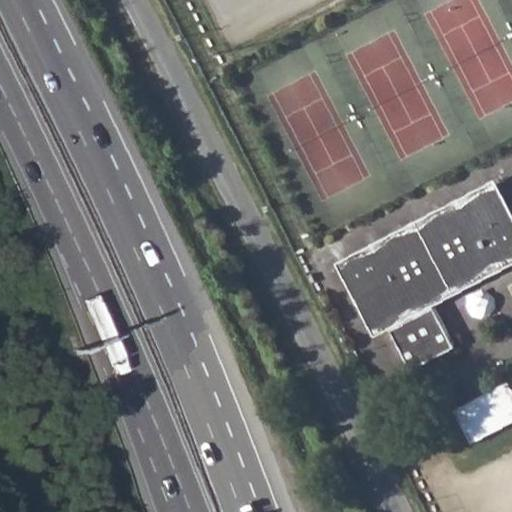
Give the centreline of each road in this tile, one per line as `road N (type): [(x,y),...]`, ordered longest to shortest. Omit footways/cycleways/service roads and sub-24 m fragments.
road 1 (residential): [(134,0),(397,511)]
road 2 (trunk): [(242,511),(158,301),(14,0)]
road 3 (trunk): [(0,83),(191,511)]
